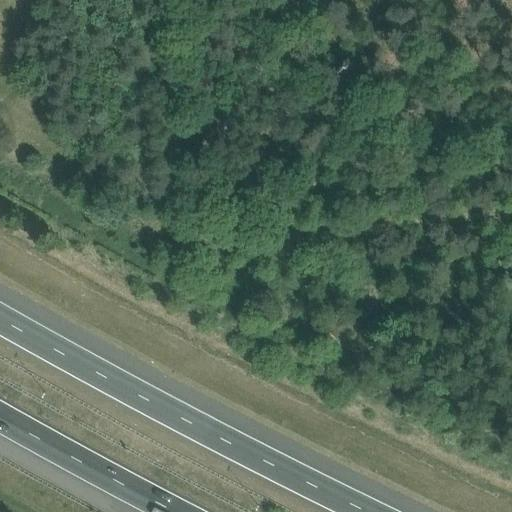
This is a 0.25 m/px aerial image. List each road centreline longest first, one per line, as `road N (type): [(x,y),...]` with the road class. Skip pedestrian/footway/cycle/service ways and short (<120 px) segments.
road 1 (motorway): [(367,511),(237,450),(0,314)]
road 2 (track): [(511,216),(189,245)]
road 3 (motorway): [(0,416),(170,511)]
